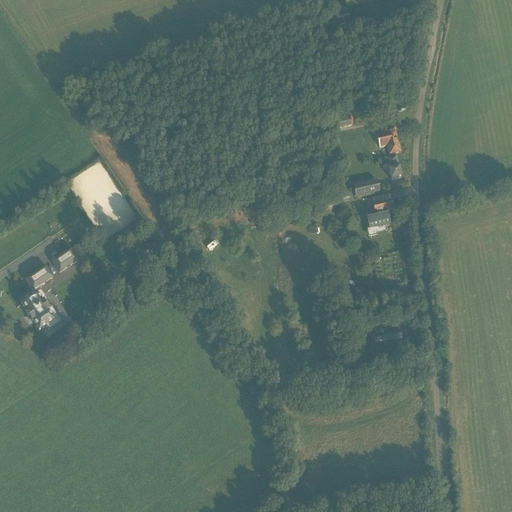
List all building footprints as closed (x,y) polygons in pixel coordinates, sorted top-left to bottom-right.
[(350,21),(348,11),(331,15),(333,25),(350,21)] [(351,126),(349,116),(337,118),(339,129),(351,126)] [(395,130),(384,133),(385,136),(377,138),(379,149),(387,147),(389,156),(400,153),(395,130)] [(402,179),(397,156),(384,159),(386,166),(387,166),(391,181),(402,179)] [(354,188),(349,189),(351,195),(355,194),(356,198),(380,192),(377,182),(354,188)] [(350,198),(348,192),(339,195),(340,201),(350,198)] [(389,196),(372,200),(373,204),(372,204),(375,215),(375,214),(376,219),(366,221),(369,230),(367,231),(369,239),(377,237),(376,235),(386,232),(385,227),(390,226),(388,217),(387,217),(386,214),(393,212),(389,196)] [(340,205),(338,198),(326,200),(328,208),(340,205)] [(151,250),(144,239),(137,244),(144,255),(151,250)] [(71,265),(63,254),(45,267),(53,278),(71,265)] [(71,321),(50,290),(42,295),(42,294),(41,292),(40,293),(38,288),(52,278),(45,267),(39,271),(25,281),(33,291),(36,296),(22,305),(21,306),(21,307),(22,306),(27,315),(27,316),(28,316),(31,322),(32,323),(38,331),(39,332),(40,332),(40,331),(42,330),(48,337),(71,321)] [(71,270),(53,281),(60,291),(77,281),(71,270)] [(383,327),(374,328),(375,335),(373,336),(374,344),(402,339),(401,331),(384,334),(383,327)] [(88,340),(81,330),(70,338),(77,348),(88,340)]
